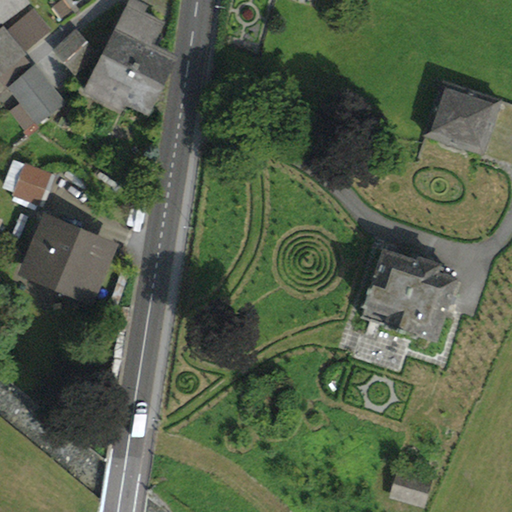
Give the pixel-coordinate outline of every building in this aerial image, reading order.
[(0,0),(0,22),(26,3),(24,0),(0,0)] [(102,57),(86,90),(120,108),(125,99),(145,109),(171,59),(154,51),(148,47),(160,23),(141,13),(144,7),(131,0),(102,57)] [(61,16),(70,10),(63,2),(55,8),(61,16)] [(4,33),(0,35),(0,70),(0,71),(3,74),(19,61),(16,57),(21,53),(4,33)] [(77,37),(59,52),(73,70),(91,55),(77,37)] [(19,61),(3,74),(0,71),(0,70),(0,79),(8,89),(11,87),(34,69),(21,53),(16,57),(19,61)] [(37,121),(37,122),(62,103),(35,68),(34,69),(11,87),(22,101),(37,121)] [(443,82),(425,135),(482,154),(500,101),(443,82)] [(38,128),(34,123),(37,121),(22,101),(12,109),(27,129),(24,131),(28,136),(38,128)] [(26,165),(14,195),(43,206),(54,177),(26,165)] [(31,270),(87,293),(105,249),(49,226),(31,270)] [(416,333),(435,340),(456,280),(436,273),(439,266),(420,259),(418,263),(384,251),(376,276),(374,275),(371,283),(361,317),(415,336),(416,333)] [(400,474),(394,496),(422,505),(429,482),(400,474)]
